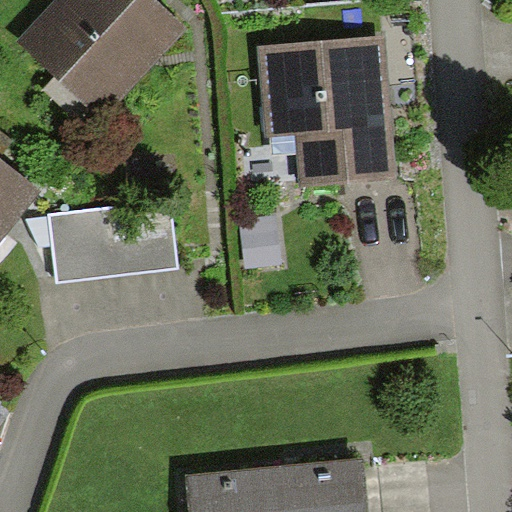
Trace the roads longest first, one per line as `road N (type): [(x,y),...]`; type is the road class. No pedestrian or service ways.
road 1 (residential): [(478,312),(115,350),(55,383),(0,511)]
road 2 (residential): [(454,0),(478,312)]
road 3 (residential): [(478,312),(493,511)]
